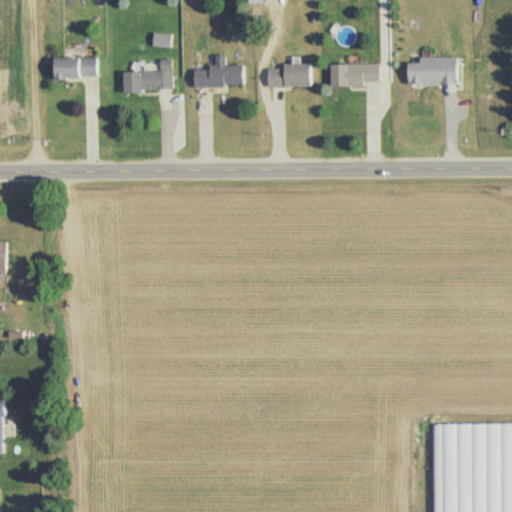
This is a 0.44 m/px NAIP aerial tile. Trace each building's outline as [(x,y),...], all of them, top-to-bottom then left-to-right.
[(214,57),(215,67),(194,68),(194,88),(245,87),(244,66),(227,66),(226,56),(214,57)] [(53,59),(53,79),(98,79),(98,59),(53,59)] [(458,60),(409,60),(409,85),(458,85),(458,60)] [(381,65),(331,65),(331,88),(381,88),(381,65)] [(312,66),(268,66),(268,89),(312,89),(312,66)] [(124,93),(174,92),(174,71),(123,72),(124,93)] [(441,511),(511,511),(511,423),(442,423),(441,511)]
